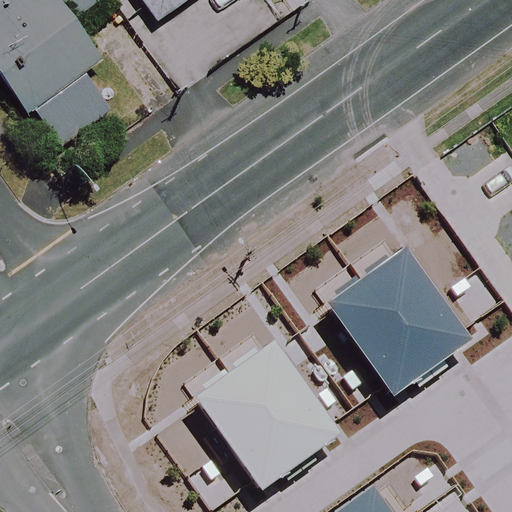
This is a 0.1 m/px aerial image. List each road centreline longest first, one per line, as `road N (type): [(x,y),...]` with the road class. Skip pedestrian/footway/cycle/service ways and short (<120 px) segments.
road 1 (tertiary): [(39,317),(483,0)]
road 2 (residential): [(72,511),(0,409)]
